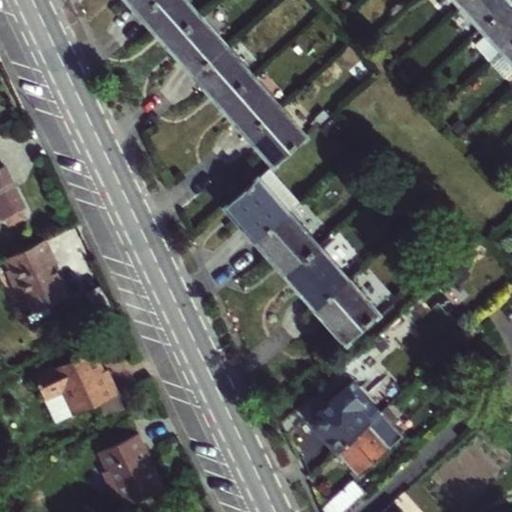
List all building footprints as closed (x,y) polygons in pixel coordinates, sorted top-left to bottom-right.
[(155,0),(130,0),(141,13),(155,0)] [(200,14),(188,0),(156,0),(142,13),(168,42),(200,14)] [(511,1),(509,0),(467,0),(461,5),(482,27),(511,1)] [(511,41),(511,2),(511,1),(482,27),(487,34),(476,44),(491,60),(511,41)] [(227,44),(201,15),(168,44),(194,73),(227,44)] [(511,41),(491,61),(504,75),(511,67),(511,41)] [(253,75),(227,45),(194,74),(220,103),(253,75)] [(280,104),(254,75),(221,104),(247,133),(280,104)] [(306,135),(280,105),(247,134),(273,163),(306,135)] [(0,216),(4,214),(8,222),(25,215),(3,169),(0,170),(0,216)] [(288,211),(291,207),(289,205),(286,208),(258,177),(225,205),(255,239),(288,211)] [(291,207),(301,199),(299,196),(289,205),(291,207)] [(318,245),(288,211),(255,239),(286,273),(318,245)] [(44,239),(3,259),(7,267),(3,269),(16,296),(21,294),(31,312),(46,305),(53,319),(70,311),(64,299),(68,297),(53,267),(56,265),(44,239)] [(347,277),(318,245),(286,273),(314,306),(347,277)] [(376,310),(347,277),(314,306),(343,338),(376,310)] [(91,349),(32,377),(51,417),(61,420),(96,403),(102,417),(122,408),(115,393),(117,393),(105,370),(97,374),(94,366),(98,365),(91,349)] [(337,449),(381,409),(353,379),(313,413),(313,423),(337,449)] [(381,409),(337,449),(359,474),(403,435),(392,422),(398,416),(387,403),(381,409)] [(136,433),(98,450),(107,471),(102,473),(113,497),(117,494),(123,506),(161,488),(136,433)] [(324,511),(343,511),(366,492),(354,479),(322,507),(324,511)] [(403,511),(393,501),(380,511),(403,511)]
